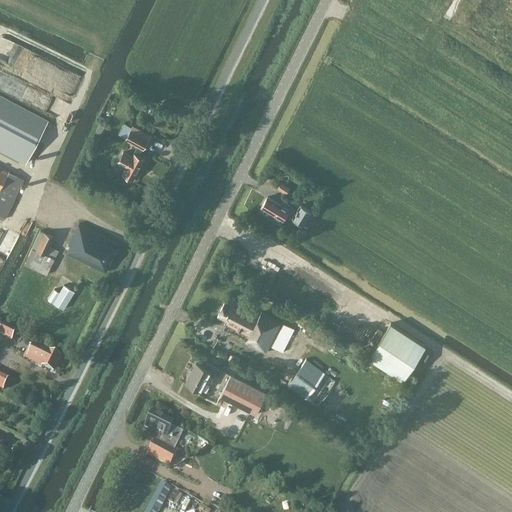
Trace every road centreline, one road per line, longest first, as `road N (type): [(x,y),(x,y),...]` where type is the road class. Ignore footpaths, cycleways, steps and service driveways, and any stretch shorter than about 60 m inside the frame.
road 1 (tertiary): [(71,511),(327,0)]
road 2 (unclassified): [(9,511),(262,0)]
road 3 (track): [(348,511),(438,348)]
